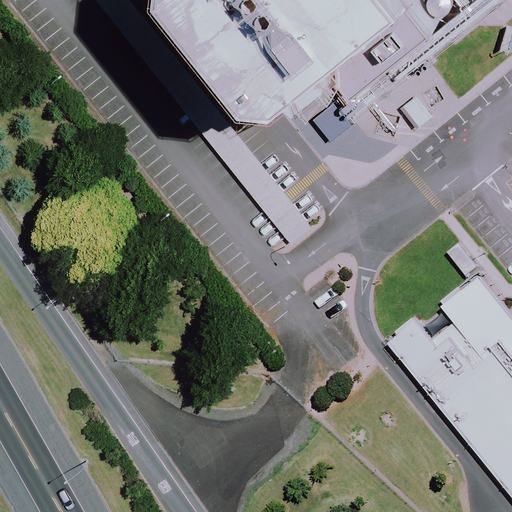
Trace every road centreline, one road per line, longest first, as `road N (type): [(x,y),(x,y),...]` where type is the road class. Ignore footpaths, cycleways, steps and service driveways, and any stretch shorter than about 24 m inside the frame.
road 1 (secondary): [(0,245),(190,511)]
road 2 (secondary): [(69,511),(0,389)]
